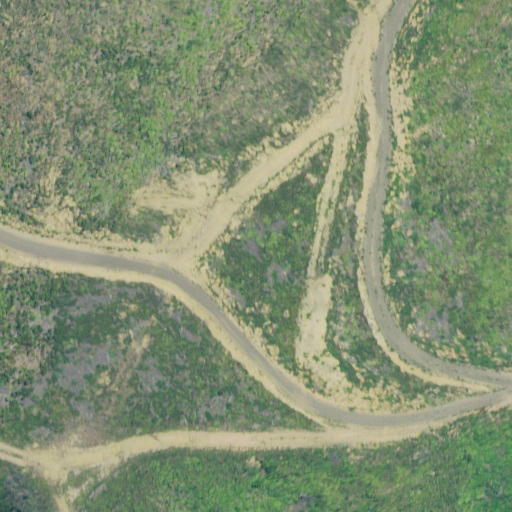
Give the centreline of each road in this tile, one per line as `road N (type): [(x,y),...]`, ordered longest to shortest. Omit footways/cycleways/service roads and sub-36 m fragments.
road 1 (track): [(46,459),(249,197),(352,105),(403,0)]
road 2 (track): [(511,402),(485,401),(401,437),(115,447),(46,459)]
